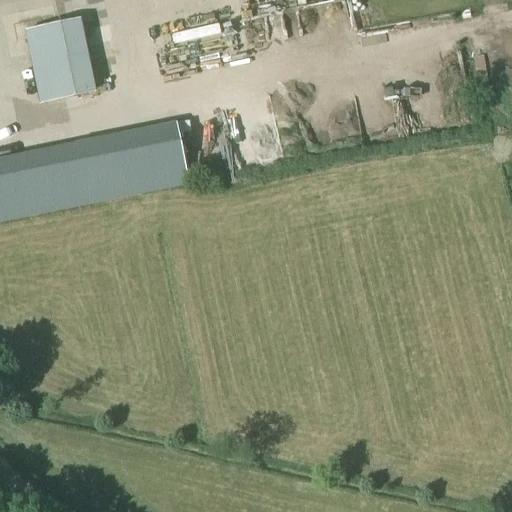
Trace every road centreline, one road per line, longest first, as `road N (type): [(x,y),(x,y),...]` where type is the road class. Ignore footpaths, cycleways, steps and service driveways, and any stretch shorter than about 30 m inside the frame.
road 1 (unknown): [(142,93),(428,33)]
road 2 (unknown): [(0,114),(41,119),(142,93)]
